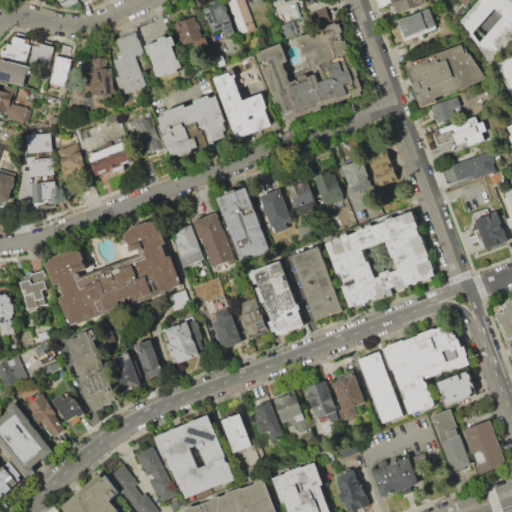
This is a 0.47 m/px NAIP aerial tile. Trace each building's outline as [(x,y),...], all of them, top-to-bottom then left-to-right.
[(58,0),(77,0),(63,8),(58,0)] [(204,8),(214,5),(213,1),(216,0),(220,0),(222,4),(225,2),(232,25),(230,25),(233,33),(224,36),(222,28),(212,31),(204,8)] [(226,0),(245,0),(255,27),(239,33),(226,0)] [(426,0),(396,12),(391,0),(426,0)] [(462,20),(479,0),(511,0),(511,37),(490,63),(462,20)] [(328,18),(324,6),(310,12),(314,23),(328,18)] [(398,20),(431,9),(437,26),(404,38),(398,20)] [(176,23),(196,16),(204,38),(184,45),(176,23)] [(292,20),(298,32),(287,38),(281,26),(292,20)] [(288,121),(287,118),(284,119),(279,103),(276,104),(273,97),(276,96),(275,94),(273,95),(268,80),(270,79),(269,77),(266,78),(257,52),(281,43),(287,60),(282,62),(290,83),(316,73),(319,82),(324,80),(318,65),(315,66),(312,58),(315,57),(315,55),(317,54),(316,52),(304,56),(297,37),(336,23),(337,25),(340,24),(342,32),(340,33),(342,41),(345,40),(349,49),(346,50),(352,68),(355,67),(358,75),(357,76),(362,91),(359,92),(360,95),(353,97),(352,96),(336,102),(336,103),(327,107),(326,104),(320,106),(321,109),(314,112),(313,110),(295,116),(296,118),(288,121)] [(0,55),(2,49),(6,50),(8,43),(12,44),(14,36),(15,36),(17,31),(25,34),(24,37),(30,39),(29,44),(31,44),(26,62),(0,55)] [(123,96),(147,87),(134,54),(142,51),(136,33),(116,41),(122,57),(113,60),(119,76),(116,77),(123,96)] [(146,46),(159,41),(158,38),(167,35),(167,37),(172,36),(175,45),(172,46),(178,59),(180,58),(183,66),(178,68),(178,70),(170,73),(170,71),(158,76),(154,67),(155,67),(150,54),(149,55),(146,46)] [(30,64),(35,45),(40,46),(41,43),(54,46),(48,68),(30,64)] [(406,64),(464,44),(483,72),(485,79),(478,82),(479,85),(420,105),(406,64)] [(511,95),(496,62),(511,54),(511,142),(509,136),(511,135),(507,127),(511,124),(511,95)] [(56,55),(72,59),(66,86),(50,82),(56,55)] [(111,67),(117,91),(95,96),(93,89),(92,89),(89,80),(91,80),(89,71),(94,70),(91,59),(104,56),(107,68),(111,67)] [(0,58),(30,66),(29,69),(35,70),(33,76),(27,75),(24,87),(0,80),(0,58)] [(212,75),(230,69),(242,101),(261,93),(266,107),(265,108),(269,119),(270,118),(273,126),(236,140),(212,75)] [(0,89),(14,93),(11,102),(28,107),(27,109),(31,110),(27,123),(8,117),(9,113),(0,110),(0,89)] [(215,95),(230,134),(217,139),(219,146),(183,159),(181,154),(173,157),(170,148),(168,149),(158,125),(161,124),(158,116),(164,114),(163,112),(185,103),(186,106),(193,103),(192,100),(208,94),(209,97),(215,95)] [(431,106),(459,96),(464,111),(437,121),(431,106)] [(434,136),(441,133),(440,129),(475,116),(477,123),(482,121),(485,130),(481,132),(483,140),(469,145),(467,141),(457,145),(455,139),(437,145),(434,136)] [(152,117),(163,150),(146,156),(134,123),(152,117)] [(27,152),(51,151),(50,132),(26,133),(27,152)] [(128,147),(91,162),(88,155),(125,140),(128,147)] [(77,142),(84,160),(63,167),(57,150),(77,142)] [(133,160),(96,174),(92,163),(129,149),(133,160)] [(379,186),(369,158),(388,151),(398,179),(379,186)] [(495,171),(473,179),(472,175),(457,181),(452,166),(489,152),(490,156),(493,155),(495,163),(493,164),(495,171)] [(28,159),(32,202),(56,200),(51,157),(28,159)] [(342,166),(362,158),(372,186),(352,193),(342,166)] [(140,164),(149,161),(153,172),(144,176),(140,164)] [(451,167),(456,180),(448,183),(443,169),(451,167)] [(314,175),(331,169),(334,177),(338,176),(346,198),(326,206),(314,175)] [(0,173),(5,172),(12,197),(0,200),(0,173)] [(511,185),(503,188),(511,217),(506,218),(508,226),(511,224),(511,177),(511,180),(511,185)] [(289,186),(307,180),(317,208),(300,215),(289,186)] [(98,195),(82,201),(78,190),(94,184),(98,195)] [(218,198),(241,263),(271,252),(248,187),(218,198)] [(260,195),(273,234),(287,229),(286,225),(291,223),(290,221),(292,220),(281,188),(260,195)] [(326,243),(332,241),(332,240),(347,234),(348,235),(356,231),(356,230),(372,224),(372,225),(412,210),(416,221),(418,220),(420,226),(418,227),(421,235),(429,256),(428,256),(430,261),(431,260),(436,274),(432,276),(433,279),(423,283),(422,280),(418,282),(419,283),(414,285),(413,283),(409,284),(409,286),(406,287),(406,289),(397,292),(396,287),(393,288),(394,293),(373,302),(372,298),(364,301),(365,304),(356,308),(355,305),(350,307),(342,285),(344,284),(340,273),(338,274),(326,243)] [(193,221),(217,212),(235,259),(211,268),(193,221)] [(476,220),(499,212),(509,240),(486,248),(476,220)] [(46,262),(50,261),(49,259),(54,257),(54,256),(77,247),(79,251),(82,259),(85,268),(78,271),(80,277),(140,254),(138,249),(130,252),(123,233),(129,231),(128,229),(132,228),(132,227),(148,221),(148,222),(153,221),(155,221),(164,243),(162,244),(166,256),(170,255),(181,284),(132,303),(129,297),(119,301),(121,307),(71,327),(59,297),(63,296),(59,283),(54,285),(46,262)] [(191,224),(204,258),(198,260),(199,263),(191,266),(190,263),(183,266),(170,232),(191,224)] [(319,245),(344,309),(317,320),(292,255),(319,245)] [(253,270),(279,260),(279,262),(280,262),(287,279),(286,279),(296,304),(298,303),(300,309),(298,310),(304,324),(300,326),(301,327),(296,329),(296,327),(288,330),(289,332),(282,335),(281,333),(278,334),(276,330),(273,331),(269,321),(273,320),(265,301),(262,302),(256,287),(259,286),(258,282),(255,283),(251,273),(254,272),(253,270)] [(19,277),(44,270),(47,279),(44,280),(46,287),(40,288),(45,305),(28,309),(19,277)] [(173,295),(185,290),(190,305),(179,310),(173,295)] [(0,293),(11,293),(14,321),(0,321),(0,293)] [(211,300),(224,295),(227,305),(215,310),(211,300)] [(239,303),(255,296),(268,330),(249,338),(239,315),(243,313),(239,303)] [(511,354),(496,314),(508,309),(505,303),(511,300),(511,354)] [(215,311),(226,307),(229,314),(217,318),(215,311)] [(213,321),(231,314),(242,341),(223,349),(213,321)] [(186,319),(195,316),(206,345),(198,348),(186,319)] [(95,324),(106,319),(115,340),(105,345),(95,324)] [(166,329),(186,321),(199,355),(179,363),(176,355),(173,356),(168,344),(171,343),(166,329)] [(384,350),(453,325),(467,364),(426,378),(436,406),(408,416),(384,350)] [(21,332),(30,330),(33,343),(23,345),(21,332)] [(67,340),(91,331),(119,400),(103,406),(104,407),(95,411),(91,400),(89,401),(84,389),(86,388),(80,374),(78,375),(73,362),(75,361),(67,340)] [(135,345),(150,339),(162,371),(148,377),(135,345)] [(45,374),(34,350),(51,342),(62,367),(45,374)] [(382,351),(405,417),(382,425),(359,359),(382,351)] [(112,358),(128,352),(132,362),(136,361),(142,376),(138,377),(141,385),(125,391),(112,358)] [(0,375),(0,364),(18,357),(27,377),(5,387),(0,375)] [(333,383),(340,381),(338,376),(353,371),(364,403),(354,407),(357,415),(341,421),(337,410),(342,409),(333,383)] [(437,383),(469,371),(476,394),(445,405),(437,383)] [(305,388),(327,380),(337,410),(336,410),(339,419),(329,422),(327,414),(316,418),(305,388)] [(25,401),(41,391),(65,429),(49,439),(25,401)] [(274,399),(295,392),(308,430),(296,434),(291,418),(282,422),(274,399)] [(53,401),(63,394),(64,397),(72,393),(84,413),(79,416),(77,414),(65,421),(53,401)] [(254,406),(270,401),(284,438),(271,443),(266,432),(261,434),(256,422),(260,420),(254,406)] [(14,402),(56,451),(44,460),(42,458),(32,466),(35,470),(27,477),(0,446),(0,419),(8,412),(6,409),(14,402)] [(431,416),(451,408),(473,465),(452,473),(431,416)] [(222,420),(240,413),(252,445),(234,452),(222,420)] [(153,438),(210,415),(236,479),(184,500),(166,456),(161,458),(153,438)] [(463,430),(490,420),(505,463),(479,473),(463,430)] [(138,456),(162,501),(178,493),(172,481),(168,483),(163,473),(166,471),(153,447),(138,456)] [(0,449),(2,452),(0,453),(0,469),(9,461),(25,478),(15,487),(10,482),(8,484),(12,489),(0,499),(0,449)] [(372,471),(409,458),(418,483),(382,497),(372,471)] [(287,511),(275,477),(315,463),(331,511),(287,511)] [(112,474),(139,511),(150,511),(156,508),(145,493),(142,495),(136,487),(141,484),(126,464),(112,474)] [(336,476),(356,469),(368,504),(348,510),(336,476)] [(65,511),(61,507),(78,493),(81,497),(106,475),(120,491),(111,498),(122,511),(126,511),(131,508),(134,511),(65,511)] [(183,511),(186,510),(264,478),(277,511),(183,511)]
